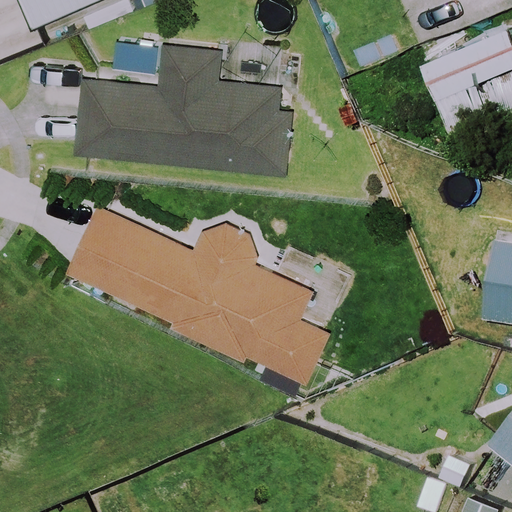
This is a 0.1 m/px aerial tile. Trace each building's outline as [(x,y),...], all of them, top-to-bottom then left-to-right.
[(32,0),(42,23),(85,5),(95,28),(143,8),(139,0),(32,0)] [(405,0),(411,12),(435,0),(405,0)] [(254,25),(232,58),(263,79),(285,45),(254,25)] [(511,129),(511,32),(430,68),(464,150),(511,129)] [(224,50),(173,45),(169,85),(94,78),(87,150),(286,169),(294,86),(221,79),(224,50)] [(180,314),(176,323),(253,356),(257,348),(315,373),(335,328),(307,315),(319,287),(255,258),(265,234),(221,214),(206,247),(107,204),(78,269),(180,314)] [(511,242),(509,242),(498,318),(511,319),(511,242)] [(511,428),(499,444),(511,454),(511,428)] [(487,455),(453,443),(438,482),(472,494),(487,455)] [(182,511),(163,464),(88,495),(95,511),(182,511)]
